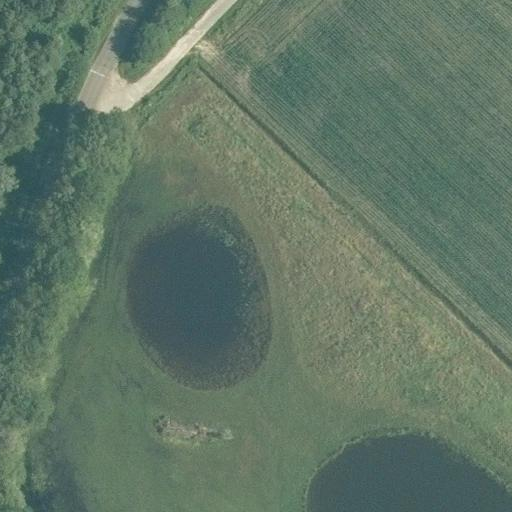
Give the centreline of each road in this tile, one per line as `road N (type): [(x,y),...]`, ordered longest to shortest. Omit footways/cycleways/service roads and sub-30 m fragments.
road 1 (unclassified): [(0,343),(86,103)]
road 2 (unclassified): [(86,103),(109,102),(147,82),(227,0)]
